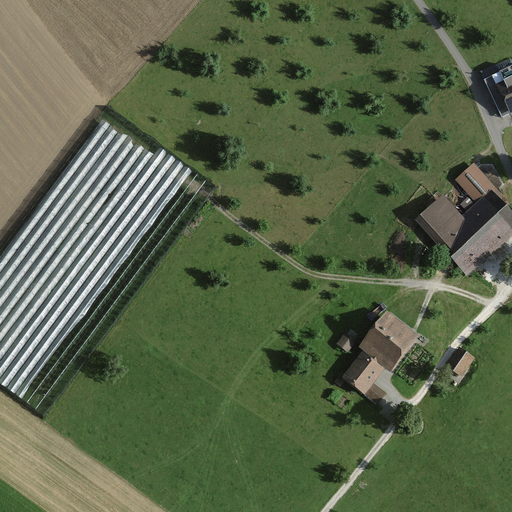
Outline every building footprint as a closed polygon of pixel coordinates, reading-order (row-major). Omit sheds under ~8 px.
[(511,63),(510,58),(482,71),(503,118),(509,115),(510,117),(511,116),(511,63)] [(441,196),(412,221),(462,279),(511,236),(511,211),(471,163),(457,181),(476,204),(460,217),(441,196)] [(412,340),(383,318),(358,350),(364,354),(344,380),(361,392),(380,367),(387,372),(412,340)] [(337,344),(349,352),(357,340),(345,332),(337,344)] [(463,375),(474,354),(458,346),(448,368),(463,375)]
